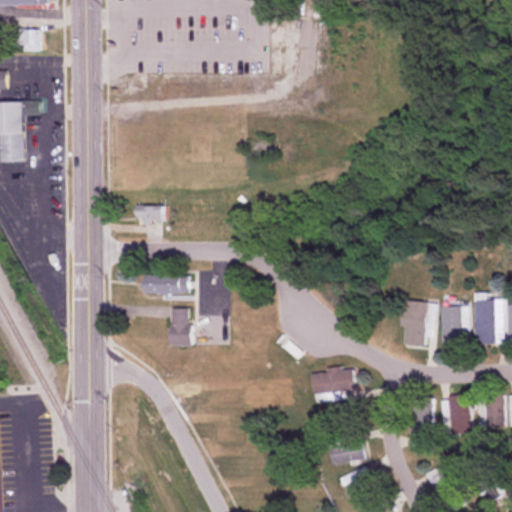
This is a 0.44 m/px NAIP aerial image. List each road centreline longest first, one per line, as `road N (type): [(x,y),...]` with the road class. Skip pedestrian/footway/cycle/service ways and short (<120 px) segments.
road 1 (secondary): [(85,0),(89,511)]
road 2 (residential): [(86,341),(153,383),(222,511)]
road 3 (residential): [(245,251),(381,366),(404,375)]
road 4 (residential): [(87,251),(245,251)]
road 5 (residential): [(398,373),(389,437),(419,511)]
